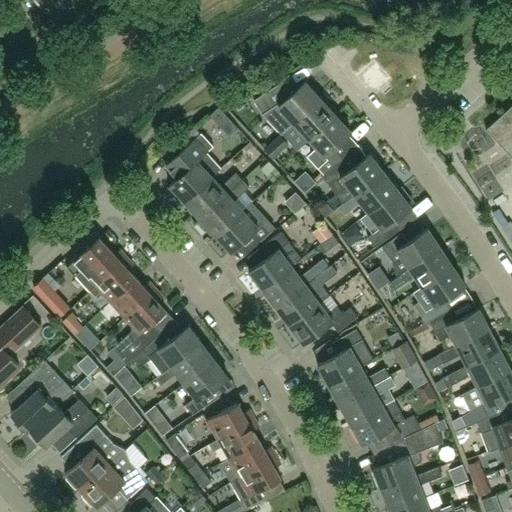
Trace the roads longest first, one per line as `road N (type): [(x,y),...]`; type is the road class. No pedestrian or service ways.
road 1 (residential): [(333,511),(291,425),(210,305),(132,215),(98,213),(0,302)]
road 2 (residential): [(511,291),(461,214),(387,127)]
road 3 (residential): [(511,27),(387,127)]
